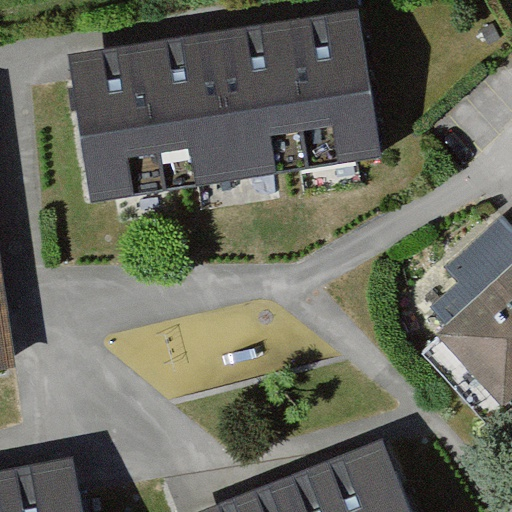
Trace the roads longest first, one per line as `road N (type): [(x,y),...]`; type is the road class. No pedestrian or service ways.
road 1 (unknown): [(49,47),(295,0)]
road 2 (unknown): [(303,281),(369,361),(366,394)]
